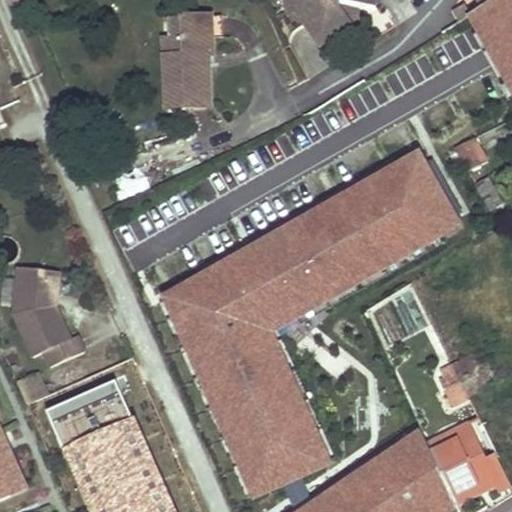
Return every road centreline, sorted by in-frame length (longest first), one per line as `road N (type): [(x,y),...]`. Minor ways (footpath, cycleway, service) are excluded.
road 1 (residential): [(227,511),(37,95)]
road 2 (unknown): [(511,0),(476,25),(492,82),(388,187)]
